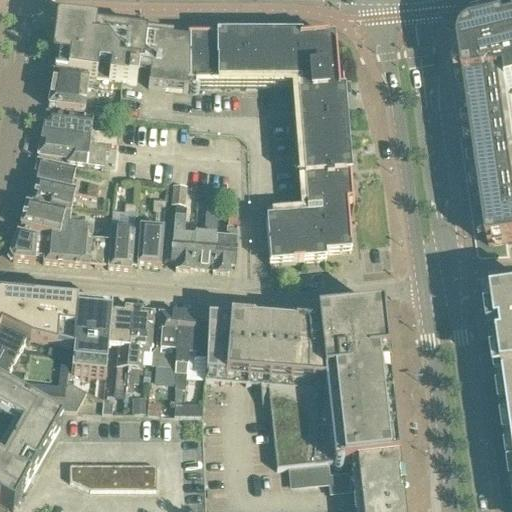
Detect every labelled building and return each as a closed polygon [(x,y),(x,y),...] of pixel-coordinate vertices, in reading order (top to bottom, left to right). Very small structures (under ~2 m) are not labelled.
[(186,96),(186,88),(186,46),(171,44),(171,41),(58,28),(54,62),(55,62),(54,78),(53,79),(95,85),(135,89),(137,71),(150,73),(147,92),(147,93),(186,97),(186,96)] [(511,33),(507,35),(506,30),(477,37),(475,38),(472,39),(470,40),(468,42),(467,44),(465,46),(464,48),(463,50),(462,53),(462,55),(462,58),(462,62),(466,91),(489,252),(508,249),(511,248),(511,162),(501,86),(507,85),(509,98),(511,96),(511,33)] [(186,46),(186,88),(188,88),(188,89),(299,89),(299,101),(296,101),(305,212),(319,211),(320,220),(265,224),(269,270),(325,266),(324,260),(350,258),(346,208),(351,208),(342,97),(337,98),(334,54),(326,45),(299,47),(299,44),(302,44),(302,43),(186,43),(186,44),(186,46)] [(95,85),(53,79),(47,112),(83,117),(86,95),(93,95),(95,85)] [(103,120),(119,122),(120,112),(105,110),(103,120)] [(46,118),(42,140),(88,146),(88,149),(105,152),(105,149),(110,149),(115,150),(117,135),(105,134),(105,139),(90,137),(92,124),(46,118)] [(88,146),(42,140),(37,161),(68,165),(67,168),(103,173),(105,158),(109,159),(110,149),(105,149),(105,152),(88,149),(88,146)] [(31,189),(36,190),(36,189),(70,197),(75,175),(36,165),(31,189)] [(45,238),(42,263),(42,269),(89,273),(89,267),(99,268),(101,245),(91,244),(92,233),(67,230),(75,198),(70,197),(36,189),(36,190),(30,211),(24,210),(19,232),(45,238)] [(85,201),(95,203),(98,191),(88,189),(85,201)] [(170,211),(184,212),(186,193),(172,192),(170,211)] [(222,217),(237,218),(237,197),(222,197),(222,217)] [(152,216),(155,217),(164,217),(165,207),(153,206),(152,216)] [(123,219),(135,220),(136,210),(124,209),(123,219)] [(207,211),(206,220),(217,221),(218,212),(207,211)] [(191,277),(192,275),(190,274),(193,242),(183,241),(185,217),(174,216),(170,268),(175,268),(175,276),(191,277)] [(192,275),(212,277),(215,244),(217,221),(206,220),(204,241),(193,240),(193,242),(190,274),(192,275)] [(212,277),(211,279),(228,280),(229,273),(234,273),(238,225),(227,224),(226,232),(225,245),(215,244),(212,277)] [(139,237),(135,236),(134,254),(138,255),(137,271),(160,273),(163,233),(139,231),(139,237)] [(34,263),(42,263),(45,238),(19,232),(18,238),(16,237),(8,260),(12,266),(34,268),(34,263)] [(134,254),(135,236),(110,234),(107,274),(131,276),(131,271),(137,271),(138,255),(134,254)] [(73,350),(76,312),(55,310),(44,309),(0,305),(0,339),(28,352),(29,352),(72,361),(73,350)] [(511,428),(511,305),(495,308),(497,319),(506,383),(511,428)] [(72,371),(71,382),(104,385),(107,351),(111,315),(105,314),(79,312),(77,312),(74,346),(72,363),(73,363),(72,371)] [(124,398),(132,316),(111,315),(107,351),(118,352),(114,400),(124,401),(124,398)] [(397,463),(382,325),(381,315),(362,317),(361,317),(360,317),(319,321),(318,321),(315,322),(316,332),(207,323),(204,388),(259,392),(262,421),(269,420),(276,476),(350,468),(397,463)] [(153,318),(132,316),(124,398),(131,399),(132,389),(136,390),(138,375),(137,375),(139,354),(150,355),(153,318)] [(151,372),(174,374),(175,356),(178,320),(158,319),(155,358),(152,358),(151,372)] [(175,356),(174,374),(174,379),(173,394),(185,394),(185,380),(187,361),(193,362),(193,358),(194,358),(197,322),(178,320),(175,356)] [(0,390),(10,396),(11,395),(56,418),(75,418),(85,399),(68,390),(72,361),(29,352),(28,352),(0,339),(0,390)] [(13,511),(61,428),(0,393),(0,509),(5,511),(13,511)] [(165,420),(200,418),(200,407),(164,408),(165,420)] [(112,421),(113,409),(103,408),(102,420),(112,421)] [(402,511),(397,463),(350,468),(354,511),(402,511)] [(69,471),(69,488),(89,496),(155,496),(155,471),(69,471)]
